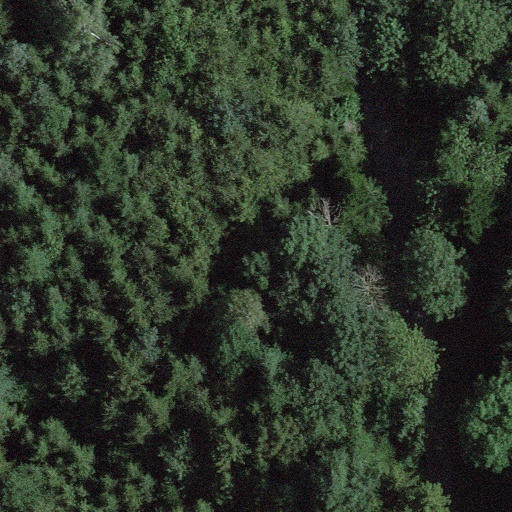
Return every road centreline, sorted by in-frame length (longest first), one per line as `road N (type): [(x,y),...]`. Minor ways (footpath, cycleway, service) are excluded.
road 1 (track): [(400,190),(448,511)]
road 2 (track): [(379,0),(400,190)]
road 3 (track): [(400,190),(511,74)]
